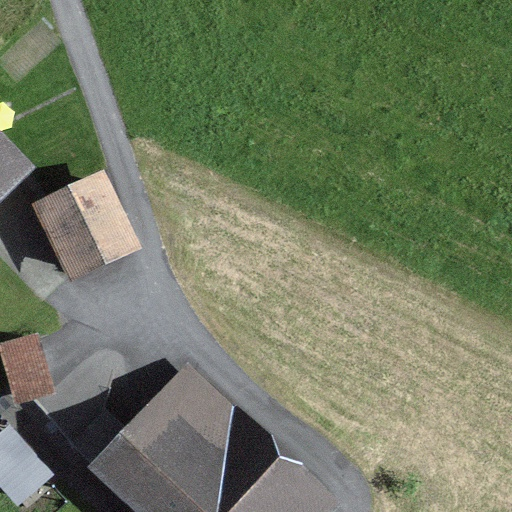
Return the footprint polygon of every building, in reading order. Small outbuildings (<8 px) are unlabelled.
[(0,181),(12,170),(0,157),(0,181)] [(94,181),(45,204),(76,268),(125,244),(94,181)] [(42,332),(1,343),(16,402),(58,391),(42,332)] [(190,377),(101,471),(139,507),(133,511),(297,511),(315,494),(190,377)] [(16,435),(0,448),(0,471),(24,497),(50,473),(16,435)]
